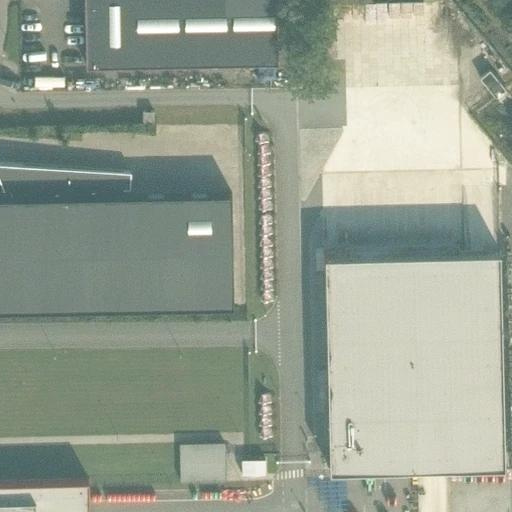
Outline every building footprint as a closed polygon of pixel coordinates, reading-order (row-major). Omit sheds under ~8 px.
[(278,62),(276,0),(84,0),(86,66),(278,62)] [(489,70),(479,78),(495,97),(505,88),(489,70)] [(142,122),(153,122),(153,111),(142,111),(142,122)] [(101,189),(101,170),(0,162),(0,180),(4,190),(14,190),(14,197),(0,197),(0,310),(233,306),(231,193),(123,195),(123,188),(101,189)] [(101,189),(123,188),(129,188),(131,172),(101,170),(101,189)] [(324,255),(329,469),(503,465),(498,251),(324,255)] [(223,443),(179,444),(179,481),(224,480),(223,443)] [(265,459),(241,459),(241,475),(265,475),(265,459)] [(0,511),(89,511),(88,479),(0,481),(0,511)]
